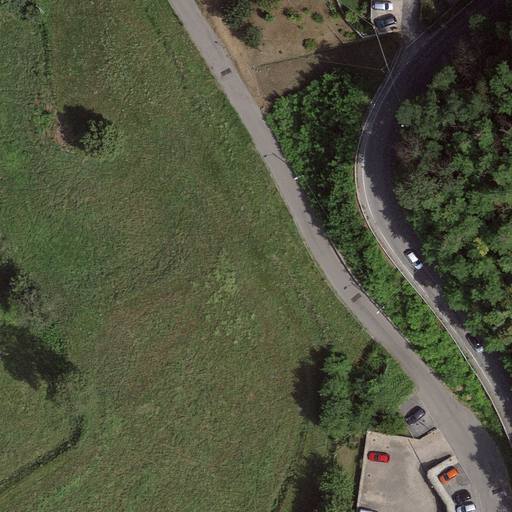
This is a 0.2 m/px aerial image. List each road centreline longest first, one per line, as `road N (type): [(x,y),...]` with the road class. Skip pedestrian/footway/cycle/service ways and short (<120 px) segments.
road 1 (unclassified): [(486,511),(458,452),(320,262),(171,0)]
road 2 (tertiary): [(494,0),(416,65),(373,157),(383,216),(511,395)]
